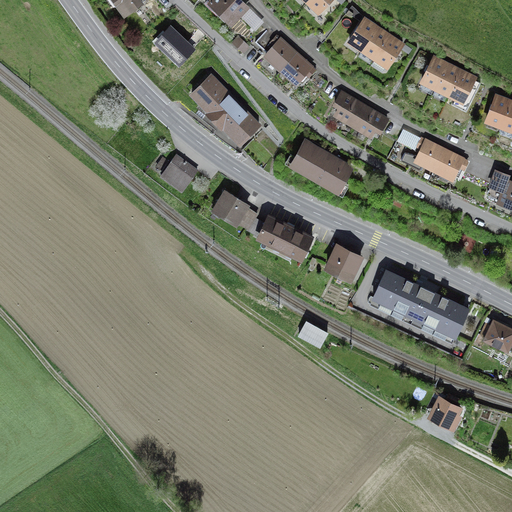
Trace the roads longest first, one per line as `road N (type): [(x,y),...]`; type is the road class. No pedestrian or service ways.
road 1 (secondary): [(511,305),(242,174),(157,107),(66,0)]
road 2 (residential): [(176,0),(320,129),(511,228)]
road 3 (residential): [(253,0),(337,80),(441,141),(511,171)]
road 4 (track): [(511,470),(422,426),(286,339)]
road 5 (track): [(0,317),(172,511)]
